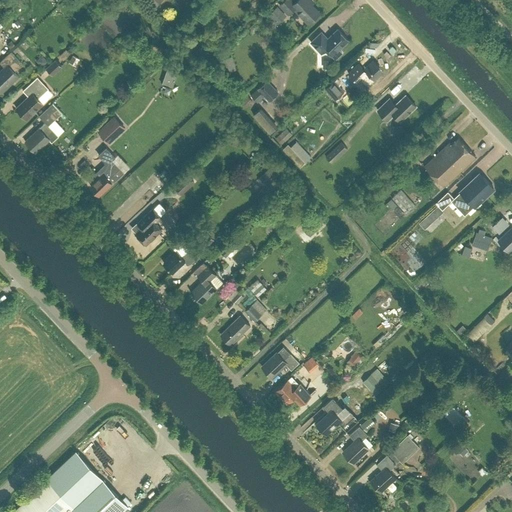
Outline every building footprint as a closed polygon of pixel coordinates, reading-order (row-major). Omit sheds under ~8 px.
[(296,0),(294,2),(292,0),(283,0),(280,4),(288,13),(294,8),(308,22),(319,12),(309,1),(310,0),(296,0)] [(286,15),(277,5),(268,14),(277,23),(286,15)] [(342,52),(338,49),(348,40),(337,28),(327,38),(321,31),(310,42),(321,53),(325,48),(335,59),(342,52)] [(187,46),(195,54),(200,49),(192,41),(187,46)] [(15,71),(23,63),(11,50),(0,60),(0,61),(4,66),(0,70),(0,89),(2,91),(19,75),(15,71)] [(73,55),(69,62),(76,66),(80,59),(73,55)] [(55,58),(46,67),(53,75),(62,65),(55,58)] [(332,67),(332,59),(323,59),(323,67),(332,67)] [(358,63),(348,73),(358,83),(360,81),(364,85),(366,85),(368,84),(369,86),(374,81),(378,84),(385,78),(381,73),(382,72),(377,67),(378,66),(373,60),(363,69),(358,63)] [(167,66),(161,83),(172,87),(178,70),(167,66)] [(30,93),(16,107),(26,119),(42,103),(38,98),(48,88),(37,76),(25,87),(30,93)] [(279,92),(267,79),(257,88),(269,100),(279,92)] [(344,91),(334,79),(325,88),(334,99),(344,91)] [(388,99),(377,109),(387,120),(394,114),(400,121),(416,106),(405,95),(394,105),(388,99)] [(39,126),(25,140),(36,152),(49,139),(52,141),(58,134),(48,124),(61,111),(52,101),(39,114),(45,121),(39,126)] [(266,114),(258,121),(269,133),(277,126),(266,114)] [(114,115),(98,131),(109,143),(126,127),(114,115)] [(292,134),(287,127),(279,134),(285,141),(292,134)] [(450,144),(448,141),(423,165),(443,186),(475,156),(457,137),(450,144)] [(348,148),(341,141),(326,157),(332,163),(348,148)] [(283,148),(300,166),(305,161),(288,143),(283,148)] [(90,185),(99,194),(111,182),(112,182),(123,171),(111,159),(114,156),(105,146),(98,154),(104,160),(104,163),(93,174),(97,178),(90,185)] [(269,168),(258,178),(265,185),(276,176),(269,168)] [(181,193),(194,181),(187,174),(174,186),(181,193)] [(468,188),(465,185),(453,197),(447,191),(435,202),(441,209),(450,200),(464,214),(493,187),(482,175),(468,188)] [(153,209),(141,220),(138,223),(143,227),(136,234),(147,245),(162,230),(156,223),(161,217),(153,209)] [(307,232),(319,220),(314,214),(301,226),(307,232)] [(424,216),(418,222),(424,229),(430,223),(424,216)] [(511,228),(510,227),(497,238),(508,250),(511,245),(511,228)] [(471,244),(487,250),(492,237),(484,234),(485,230),(479,228),(478,232),(476,231),(471,244)] [(204,249),(215,239),(206,230),(196,240),(204,249)] [(226,257),(234,248),(229,242),(220,251),(226,257)] [(163,262),(172,271),(184,260),(188,264),(197,256),(192,251),(183,257),(176,250),(163,262)] [(197,274),(202,280),(191,291),(201,302),(223,281),(207,265),(197,274)] [(236,303),(244,296),(239,291),(231,299),(236,303)] [(266,308),(257,298),(244,310),(254,320),(266,308)] [(230,344),(250,324),(240,314),(220,333),(230,344)] [(484,316),(468,332),(475,339),(491,323),(484,316)] [(276,351),(261,365),(271,376),(285,363),(291,369),(299,361),(290,352),(283,344),(276,351)] [(508,380),(511,376),(511,361),(501,373),(508,380)] [(375,394),(383,386),(370,373),(362,380),(375,394)] [(287,379),(275,390),(286,402),(292,396),(299,403),(310,394),(299,382),(295,387),(287,379)] [(315,422),(326,433),(341,419),(336,413),(342,407),(332,396),(323,404),(328,410),(315,422)] [(467,420),(445,398),(437,406),(459,429),(467,420)] [(369,416),(359,425),(363,429),(366,432),(376,422),(369,416)] [(398,426),(390,423),(388,429),(396,432),(398,426)] [(354,439),(342,451),(352,462),(368,447),(361,439),(367,433),(363,429),(359,425),(359,424),(349,434),(354,439)] [(402,462),(418,446),(407,433),(386,453),(395,462),(399,459),(402,462)] [(463,444),(459,448),(464,453),(468,450),(463,444)] [(10,511),(120,511),(128,505),(77,451),(48,477),(10,511)] [(395,462),(386,453),(376,463),(381,469),(370,480),(380,490),(395,476),(388,469),(395,462)]
